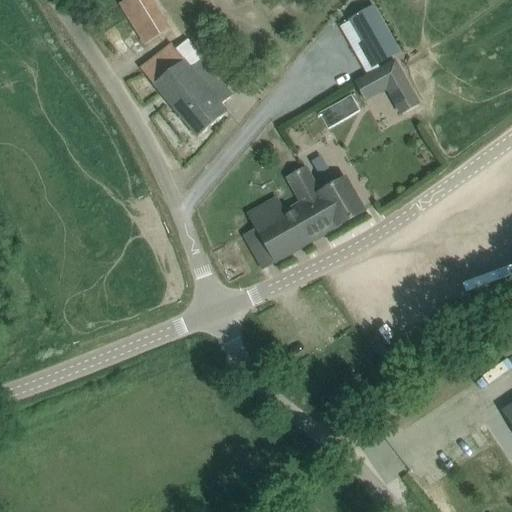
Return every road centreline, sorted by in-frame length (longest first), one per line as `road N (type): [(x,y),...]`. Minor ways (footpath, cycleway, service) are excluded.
road 1 (unclassified): [(218,310),(136,110),(62,0)]
road 2 (tertiary): [(218,310),(418,212),(511,144)]
road 3 (unclassified): [(389,511),(333,442),(240,354),(218,310)]
road 4 (tertiary): [(0,402),(218,310)]
